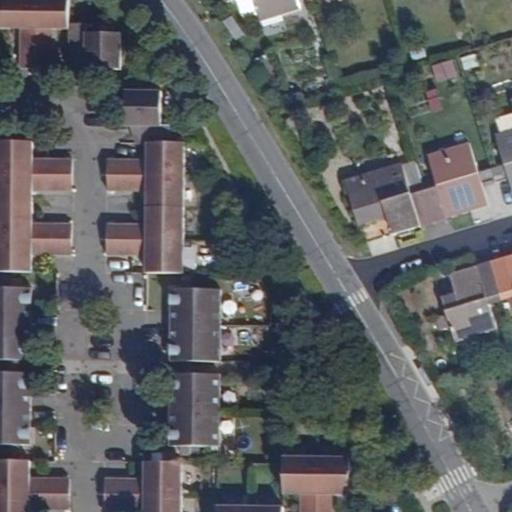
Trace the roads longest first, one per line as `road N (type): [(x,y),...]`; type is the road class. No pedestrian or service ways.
road 1 (residential): [(0,113),(91,114),(86,511)]
road 2 (residential): [(161,0),(342,284)]
road 3 (residential): [(342,284),(471,510)]
road 4 (residential): [(511,229),(342,284)]
